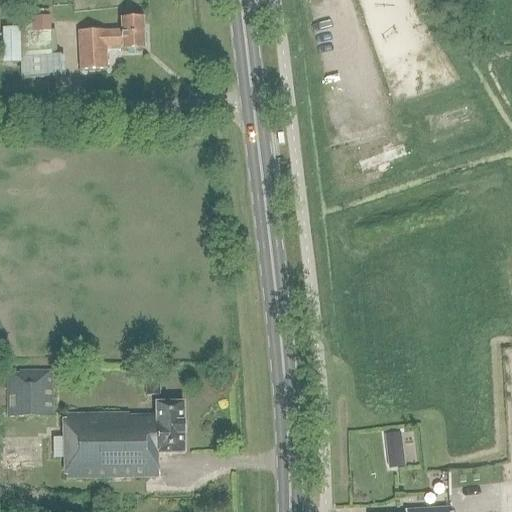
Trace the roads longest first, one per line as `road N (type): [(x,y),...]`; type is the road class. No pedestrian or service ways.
road 1 (primary): [(287,511),(277,321),(252,102)]
road 2 (unclassified): [(0,103),(252,102)]
